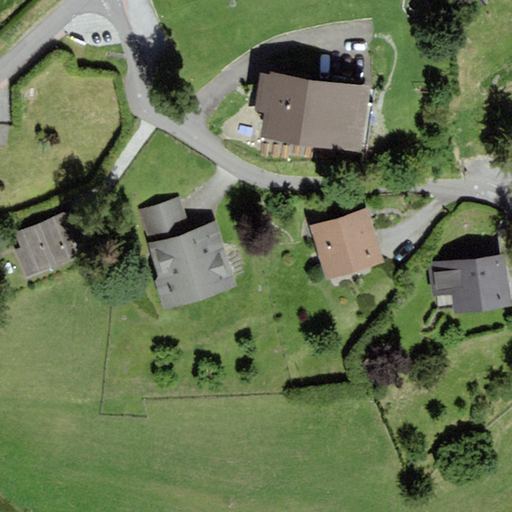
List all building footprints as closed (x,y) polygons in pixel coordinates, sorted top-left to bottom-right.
[(370,87),(274,69),(273,74),(265,72),(259,107),(267,109),(262,131),(358,149),(370,87)] [(191,230),(182,201),(145,212),(154,243),(149,245),(166,302),(233,282),(215,223),(191,230)] [(378,258),(364,211),(313,227),(327,273),(378,258)] [(71,258),(56,218),(15,234),(21,248),(14,250),(24,277),(71,258)] [(495,254),(424,260),(427,293),(443,291),(445,306),(499,301),(495,254)]
